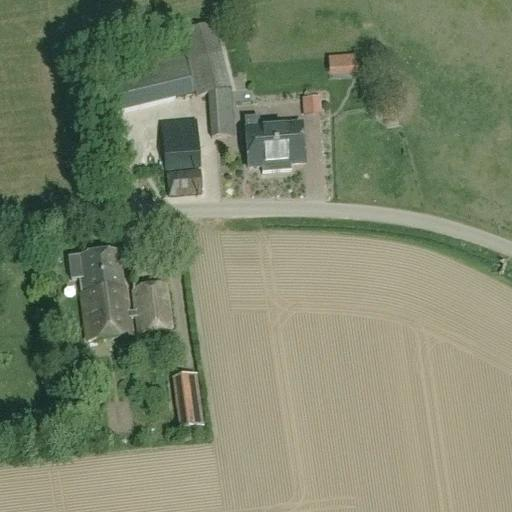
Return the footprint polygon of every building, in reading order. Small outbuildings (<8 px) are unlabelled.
[(232,139),(228,91),(213,27),(179,35),(195,100),(207,97),(211,141),(232,139)] [(332,49),(333,69),(363,67),(362,48),(332,49)] [(185,66),(93,88),(101,121),(192,99),(185,66)] [(306,111),(326,111),(325,90),(305,90),(306,111)] [(163,173),(198,171),(195,124),(160,126),(163,173)] [(299,127),(271,129),(275,175),(289,174),(289,168),(302,167),(299,127)] [(275,175),(271,129),(243,131),(246,171),(260,170),(260,177),(275,175)] [(198,175),(165,178),(167,201),(201,198),(198,175)] [(117,254),(67,261),(70,284),(78,283),(86,345),(129,339),(117,254)] [(136,338),(170,333),(164,287),(130,292),(136,338)] [(203,430),(196,377),(172,379),(179,433),(203,430)]
